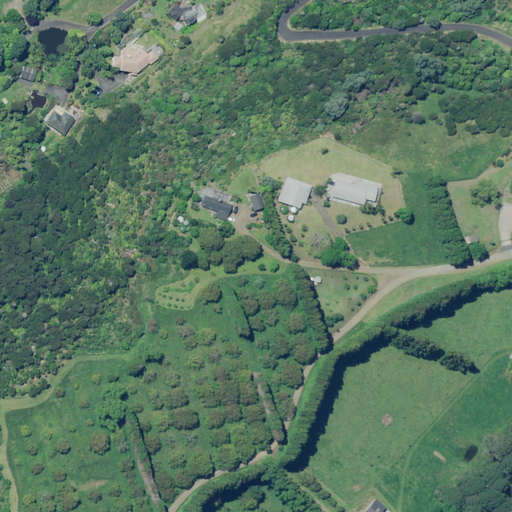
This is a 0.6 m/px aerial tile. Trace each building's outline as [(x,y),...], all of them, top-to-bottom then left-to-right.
[(173,5),(166,15),(175,21),(177,17),(178,18),(180,22),(185,25),(190,24),(192,21),(205,13),(198,3),(191,8),(190,7),(181,9),(180,10),(173,5)] [(145,55),(139,50),(131,54),(120,52),(120,59),(112,58),(111,67),(118,68),(118,71),(135,73),(148,64),(149,65),(157,59),(151,51),(145,55)] [(35,70),(22,66),(19,78),(32,82),(35,70)] [(46,97),(35,95),(32,106),(43,109),(44,104),(46,97)] [(58,117),(50,112),(43,124),(63,136),(73,121),(61,113),(58,117)] [(310,186),(286,177),(277,201),(298,209),(300,203),(304,204),(310,186)] [(377,187),(356,181),(355,185),(335,179),(330,196),(362,205),(364,199),(373,202),(377,187)] [(263,208),(260,194),(249,197),(253,210),(263,208)] [(231,205),(204,196),(201,207),(216,212),(214,217),(225,221),(231,205)] [(478,241),(477,234),(464,238),(466,244),(478,241)] [(363,511),(381,511),(383,510),(373,501),(363,511)]
